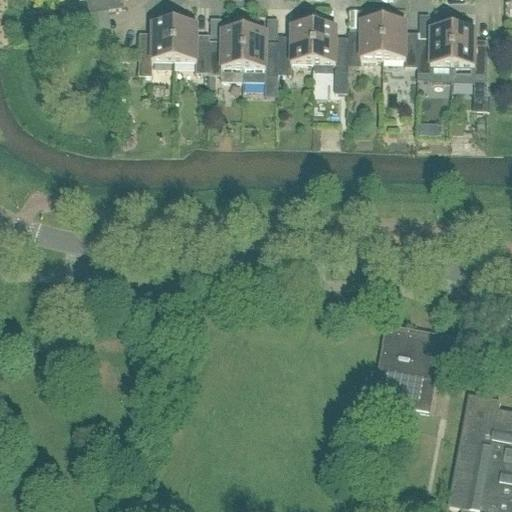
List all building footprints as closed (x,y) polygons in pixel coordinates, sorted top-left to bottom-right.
[(127,0),(76,0),(77,5),(68,6),(69,20),(121,13),(119,1),(127,0)] [(430,45),(418,45),(417,73),(417,79),(430,79),(430,73),(452,73),(452,35),(451,35),(451,30),(449,27),(447,24),(443,23),(439,24),(436,26),(434,30),(434,35),(430,35),(430,45)] [(83,25),(70,26),(72,39),(85,38),(83,25)] [(348,37),(348,43),(347,72),(348,72),(360,72),(360,65),(382,66),(383,28),(360,27),(360,37),(348,37)] [(405,28),(383,28),(382,66),(404,66),(404,73),(417,73),(418,45),(418,39),(405,38),(405,28)] [(152,67),(173,68),(174,30),(152,29),(152,40),(139,39),(138,82),(151,82),(152,67)] [(195,79),(208,79),(209,47),(209,41),(196,41),(196,30),(174,30),(173,68),(195,68),(195,79)] [(278,42),(278,48),(278,80),(290,81),(291,70),(313,71),(313,32),(291,32),(291,42),(278,42)] [(336,33),(313,32),(313,71),(335,71),(334,77),(348,78),(348,72),(347,72),(348,43),(336,43),(336,33)] [(475,35),(452,35),(452,73),(474,73),(474,80),(486,80),(487,46),(475,46),(475,35)] [(221,87),(243,87),(244,37),(221,37),(221,47),(209,47),(208,79),(208,81),(221,81),(221,87)] [(244,37),(243,87),(264,88),(265,82),(278,82),(278,80),(278,48),(266,48),(266,37),(244,37)] [(361,408),(362,408),(429,420),(437,372),(447,374),(452,344),(384,332),(380,352),(381,353),(376,380),(367,379),(365,388),(361,408)] [(511,511),(511,420),(497,418),(499,407),(468,402),(448,511),(511,511)]
